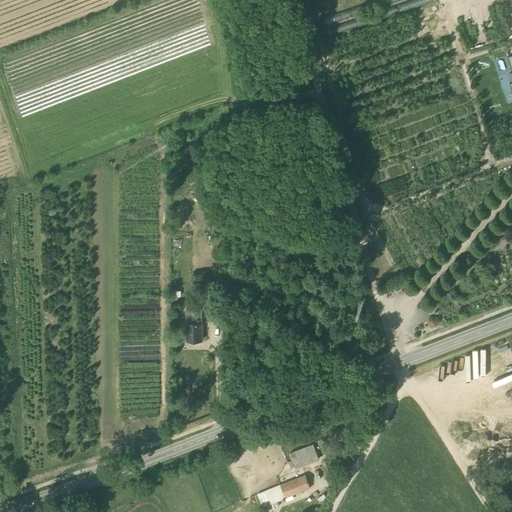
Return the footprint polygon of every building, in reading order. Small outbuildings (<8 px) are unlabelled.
[(213,240),(214,263),(223,263),(222,240),(213,240)] [(173,246),(173,257),(181,257),(181,245),(173,246)] [(214,300),(215,310),(223,310),(223,300),(214,300)] [(186,323),(202,323),(202,312),(186,312),(186,323)] [(202,323),(186,323),(186,330),(186,340),(202,340),(202,323)] [(313,444),(288,453),(291,460),(294,467),(295,469),(319,460),(313,444)] [(280,485),(285,497),(310,487),(305,475),(305,474),(280,484),(280,485)] [(258,493),(263,505),(285,497),(280,485),(258,493)]
